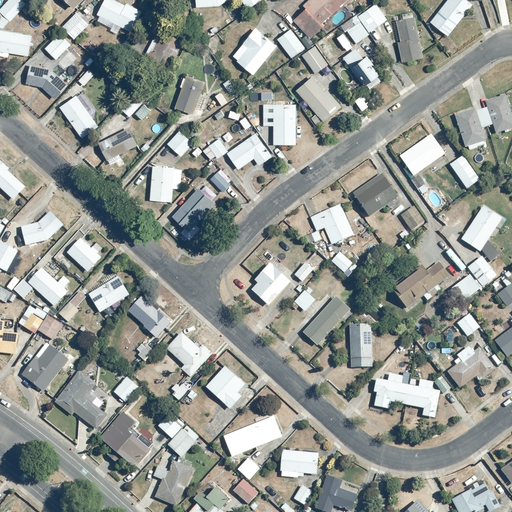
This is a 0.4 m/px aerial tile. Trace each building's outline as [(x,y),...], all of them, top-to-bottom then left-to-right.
[(0,27),(3,28),(9,21),(10,21),(25,4),(20,0),(7,0),(5,3),(0,8),(0,27)] [(65,0),(75,9),(84,0),(65,0)] [(141,11),(117,0),(103,0),(97,17),(131,32),(141,11)] [(261,0),(260,0),(241,0),(247,9),(261,0)] [(307,9),(294,21),(298,26),(295,30),(302,38),(306,34),(311,39),(325,26),(322,24),(346,0),(310,0),(304,6),(307,9)] [(473,5),(466,0),(447,0),(430,22),(448,36),(473,5)] [(358,17),(370,33),(389,20),(377,3),(358,17)] [(161,11),(147,5),(138,25),(152,31),(161,11)] [(89,24),(76,12),(62,26),(74,38),(89,24)] [(371,35),(356,14),(342,24),(357,45),(371,35)] [(422,59),(415,18),(395,21),(402,62),(422,59)] [(158,37),(152,34),(144,50),(148,52),(144,59),(165,70),(182,38),(162,28),(158,37)] [(305,48),(290,28),(277,38),(292,58),(305,48)] [(277,46),(255,29),(245,42),(243,41),(231,56),(254,74),(277,46)] [(32,35),(0,30),(0,56),(8,57),(9,53),(29,56),(32,35)] [(71,45),(59,33),(52,40),(44,48),(56,60),(71,45)] [(328,65),(315,47),(303,55),(315,74),(328,65)] [(363,60),(357,49),(345,58),(365,88),(380,78),(367,57),(363,60)] [(68,86),(52,69),(32,65),(27,84),(42,88),(54,100),(68,86)] [(94,74),(88,68),(77,80),(84,86),(94,74)] [(196,77),(187,74),(176,108),(194,114),(205,81),(196,77)] [(315,113),(309,118),(314,124),(320,119),(322,121),(339,106),(312,75),(295,90),(315,113)] [(228,78),(221,83),(229,93),(236,88),(228,78)] [(99,127),(93,118),(100,114),(84,91),(70,101),(61,108),(82,138),(99,127)] [(153,110),(138,97),(135,94),(122,109),(131,117),(134,113),(143,121),(153,110)] [(511,113),(505,94),(485,100),(496,133),(511,127),(511,113)] [(296,145),(296,104),(263,104),(263,126),(274,126),(274,145),(296,145)] [(476,108),(455,114),(465,147),(486,140),(476,108)] [(137,145),(128,128),(99,144),(111,166),(122,160),(120,155),(137,145)] [(194,143),(181,130),(168,144),(181,157),(194,143)] [(273,157),(256,133),(227,153),(239,169),(255,158),(260,166),(273,157)] [(431,133),(399,155),(413,175),(445,153),(431,133)] [(227,153),(220,139),(203,149),(209,159),(216,155),(218,158),(227,153)] [(480,181),(463,156),(450,164),(467,189),(480,181)] [(0,159),(0,188),(13,200),(26,187),(8,169),(9,168),(0,159)] [(182,168),(154,166),(151,201),(172,202),(173,188),(181,189),(182,168)] [(230,184),(217,170),(209,178),(222,191),(230,184)] [(382,173),(353,193),(369,216),(398,196),(382,173)] [(216,203),(198,188),(173,217),(191,233),(216,203)] [(340,204),(310,217),(316,231),(324,228),(332,245),(354,235),(340,204)] [(483,205),(461,239),(480,251),(502,218),(483,205)] [(425,222),(414,207),(402,216),(412,231),(425,222)] [(38,222),(21,226),(25,245),(48,239),(64,224),(50,210),(38,222)] [(321,241),(319,231),(308,234),(310,244),(321,241)] [(80,238),(67,252),(88,272),(101,257),(80,238)] [(488,241),(483,250),(491,262),(499,256),(488,241)] [(19,252),(0,242),(0,268),(8,272),(19,252)] [(466,268),(450,247),(445,251),(461,272),(466,268)] [(357,268),(340,252),(331,261),(348,277),(357,268)] [(472,273),(482,287),(497,276),(482,256),(467,267),(472,273)] [(392,287),(407,307),(449,275),(439,261),(427,270),(422,264),(392,287)] [(258,282),(251,289),(269,305),(291,281),(270,262),(255,280),(258,282)] [(313,270),(305,262),(294,274),(303,282),(313,270)] [(42,267),(28,282),(54,306),(68,291),(42,267)] [(482,287),(472,273),(449,290),(459,304),(482,287)] [(118,275),(88,293),(100,312),(129,294),(118,275)] [(511,303),(511,284),(498,295),(507,307),(511,303)] [(312,291),(308,287),(295,302),(305,312),(315,301),(309,295),(312,291)] [(141,295),(127,311),(157,337),(171,321),(141,295)] [(336,296),(303,332),(317,345),(350,309),(336,296)] [(79,311),(70,302),(59,313),(68,322),(79,311)] [(63,325),(35,307),(32,312),(27,309),(18,323),(35,334),(37,330),(54,340),(63,325)] [(480,328),(469,314),(457,322),(467,337),(480,328)] [(0,352),(16,354),(18,333),(3,331),(5,321),(0,320),(0,352)] [(371,323),(349,324),(351,367),(373,366),(371,323)] [(511,327),(495,340),(507,357),(511,353),(511,327)] [(181,331),(166,348),(184,364),(180,369),(191,379),(212,356),(202,346),(200,348),(181,331)] [(157,347),(148,339),(136,351),(142,356),(140,357),(144,361),(157,347)] [(34,357),(21,374),(43,391),(68,359),(50,345),(38,360),(34,357)] [(461,360),(447,371),(460,388),(479,373),(483,378),(495,368),(479,347),(474,351),(469,345),(457,355),(461,360)] [(245,384),(225,365),(205,387),(230,409),(242,396),(237,392),(245,384)] [(74,412),(96,429),(107,414),(86,398),(98,383),(79,369),(54,401),(72,414),(74,412)] [(388,380),(376,377),(373,391),(377,392),(374,405),(389,408),(391,401),(424,408),(423,415),(434,417),(440,391),(432,389),(434,381),(420,379),(419,386),(402,383),(403,375),(389,372),(388,380)] [(139,387),(126,376),(113,391),(126,402),(139,387)] [(189,389),(182,384),(180,387),(176,384),(172,389),(175,392),(172,395),(178,401),(189,389)] [(135,467),(150,449),(128,431),(136,422),(123,411),(100,438),(135,467)] [(183,425),(171,413),(158,426),(171,437),(183,425)] [(274,415),(223,436),(232,457),(283,437),(274,415)] [(200,437),(186,425),(168,445),(182,457),(200,437)] [(319,452),(282,449),(280,470),(317,474),(319,452)] [(260,469),(249,458),(239,469),(250,480),(260,469)] [(163,477),(155,497),(177,506),(193,468),(173,460),(166,478),(163,477)] [(511,460),(501,469),(511,483),(511,460)] [(343,480),(327,475),(316,508),(328,511),(330,511),(334,505),(352,511),(358,494),(340,488),(343,480)] [(259,494),(244,480),(234,491),(249,505),(259,494)] [(486,482),(453,499),(459,511),(469,511),(486,504),(490,511),(501,506),(492,490),(490,491),(486,482)] [(313,492),(301,485),(293,498),(305,505),(313,492)] [(197,502),(188,511),(224,511),(220,509),(229,499),(215,486),(207,496),(200,490),(193,499),(197,502)] [(429,511),(418,499),(404,511),(429,511)]
